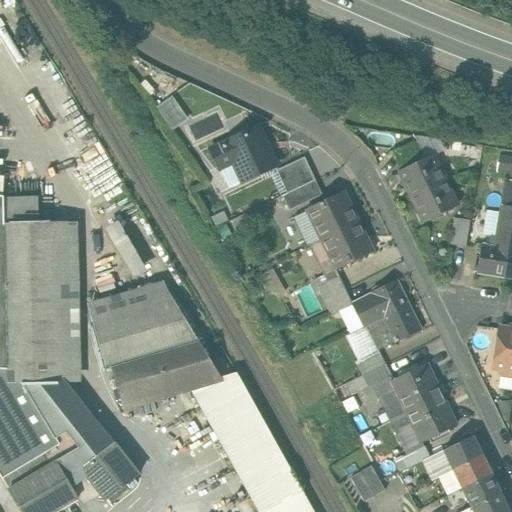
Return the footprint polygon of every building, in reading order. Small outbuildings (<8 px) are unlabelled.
[(175,94),(157,105),(171,128),(189,117),(175,94)] [(257,128),(225,143),(225,144),(211,151),(219,168),(220,167),(233,161),(243,181),(243,182),(276,166),(257,128)] [(415,140),(393,151),(400,166),(423,154),(415,140)] [(433,155),(398,172),(404,183),(405,182),(413,196),(445,181),(433,156),(434,156),(433,155)] [(500,171),(511,171),(511,155),(501,155),(500,171)] [(315,180),(304,157),(277,171),(288,193),(290,192),(315,180)] [(233,161),(220,167),(230,188),(243,181),(233,161)] [(511,202),(511,180),(501,181),(502,203),(511,202)] [(445,181),(413,196),(420,211),(417,212),(423,223),(458,205),(457,204),(456,205),(445,181)] [(344,191),(306,210),(307,211),(309,211),(323,239),(359,221),(358,220),(356,221),(350,208),(351,207),(351,205),(348,206),(342,194),(345,193),(344,191)] [(494,246),(483,245),(478,273),(504,277),(511,231),(511,206),(501,205),(496,236),(492,235),(491,242),(494,243),(494,246)] [(128,218),(113,224),(135,277),(150,271),(128,218)] [(470,221),(454,218),(450,244),(466,247),(470,221)] [(359,221),(323,239),(337,268),(336,269),(336,270),(374,251),(373,249),(370,251),(365,239),(367,238),(366,236),(364,237),(358,223),(359,222),(359,221)] [(55,223),(4,224),(5,272),(7,369),(8,384),(58,384),(55,223)] [(340,277),(318,287),(325,300),(346,290),(340,277)] [(398,280),(371,293),(372,294),(357,302),(369,324),(410,305),(398,280)] [(346,290),(325,300),(332,315),(354,304),(346,290)] [(172,298),(92,323),(106,370),(199,343),(172,298)] [(369,324),(366,326),(378,351),(395,343),(422,330),(410,305),(369,324)] [(511,330),(499,328),(493,367),(497,368),(502,375),(511,376),(511,330)] [(199,343),(106,370),(107,372),(112,371),(123,407),(190,387),(221,377),(199,343)] [(380,354),(359,365),(364,376),(385,365),(380,354)] [(426,364),(392,380),(407,412),(441,395),(426,364)] [(385,365),(364,376),(369,386),(391,375),(385,365)] [(58,384),(8,384),(7,369),(0,368),(0,474),(2,479),(4,478),(10,488),(9,489),(22,511),(54,511),(78,498),(75,492),(90,480),(106,500),(139,474),(114,443),(113,444),(90,415),(89,416),(65,387),(62,389),(58,384)] [(259,511),(301,488),(237,373),(221,377),(190,387),(258,511),(259,511)] [(441,395),(407,412),(422,443),(456,426),(441,395)] [(473,436),(444,451),(454,470),(483,455),(473,436)] [(425,447),(403,458),(409,469),(431,458),(425,447)] [(483,455),(454,470),(463,489),(492,474),(483,455)] [(385,490),(371,466),(361,472),(375,496),(385,490)] [(375,496),(361,472),(350,478),(364,502),(375,496)] [(492,474),(463,489),(472,507),(501,493),(492,474)] [(314,511),(301,488),(259,511),(314,511)] [(501,493),(472,507),(474,511),(508,511),(510,511),(501,493)]
